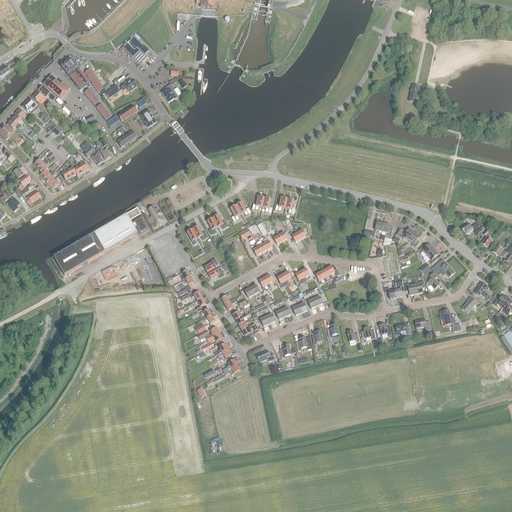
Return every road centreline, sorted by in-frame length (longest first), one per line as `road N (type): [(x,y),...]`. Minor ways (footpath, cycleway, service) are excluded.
road 1 (tertiary): [(479,263),(413,208),(272,175)]
road 2 (unclassified): [(400,0),(355,92),(278,157),(272,175)]
road 3 (residential): [(384,311),(374,267),(288,256),(209,297)]
road 4 (unclassified): [(0,323),(170,227)]
road 5 (residential): [(239,351),(324,313),(384,311)]
road 6 (residential): [(51,199),(166,118)]
road 7 (tertiary): [(166,118),(134,70),(70,47)]
